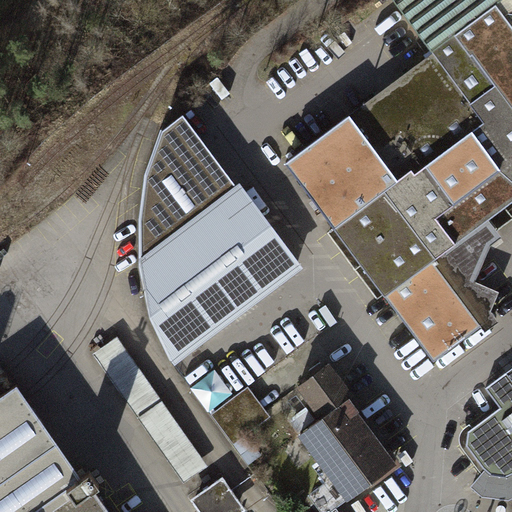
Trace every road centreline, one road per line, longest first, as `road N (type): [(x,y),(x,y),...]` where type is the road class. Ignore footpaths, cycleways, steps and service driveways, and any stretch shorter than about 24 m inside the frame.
road 1 (unknown): [(331,0),(267,48),(247,76),(247,107),(415,399)]
road 2 (unclassified): [(164,511),(57,341),(0,319)]
road 3 (unknown): [(415,399),(511,314)]
